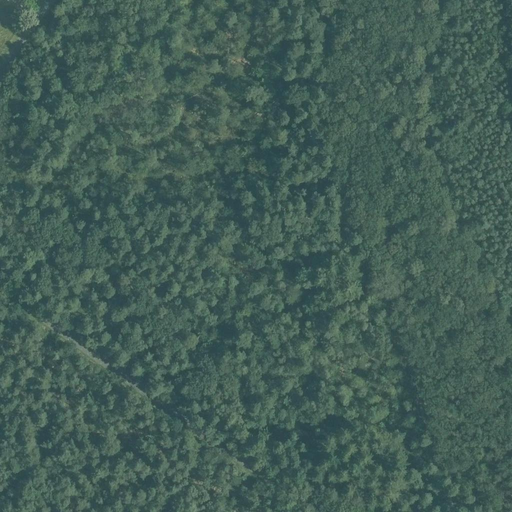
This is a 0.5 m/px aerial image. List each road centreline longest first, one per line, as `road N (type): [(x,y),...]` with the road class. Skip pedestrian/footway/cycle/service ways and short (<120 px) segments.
road 1 (track): [(457,511),(339,164),(325,0)]
road 2 (unclassified): [(321,511),(0,284)]
road 3 (track): [(358,224),(0,214)]
